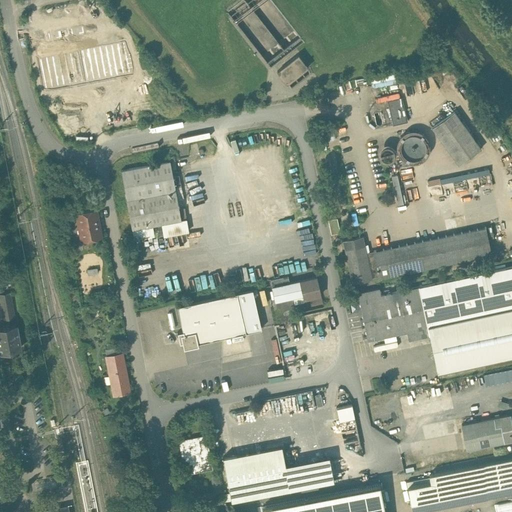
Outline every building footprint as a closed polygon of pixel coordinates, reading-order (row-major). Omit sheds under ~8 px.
[(83,27),(48,34),(49,39),(84,33),(83,27)] [(124,43),(40,58),(46,88),(129,72),(124,43)] [(298,55),(277,71),(287,83),(308,67),(298,55)] [(381,75),(382,84),(398,82),(397,73),(381,75)] [(378,91),(372,92),(375,104),(380,102),(378,91)] [(401,98),(388,101),(393,124),(406,121),(401,98)] [(454,111),(431,127),(458,164),(481,148),(454,111)] [(425,152),(426,146),(425,141),(422,137),(418,134),(413,133),(407,134),(403,137),(400,142),(399,147),(400,152),(403,156),(408,159),(413,160),(418,159),(423,156),(425,152)] [(391,155),(392,153),(391,151),(390,150),(389,149),(387,148),(385,149),(383,150),(382,151),(382,153),(382,155),(383,157),(385,158),(387,158),(389,158),(390,156),(391,155)] [(170,161),(121,170),(126,200),(175,190),(173,177),(174,177),(174,176),(173,176),(170,161)] [(429,180),(430,186),(493,173),(491,167),(429,180)] [(174,177),(173,177),(175,188),(181,187),(179,176),(174,177)] [(181,187),(175,188),(178,200),(184,199),(181,187)] [(175,190),(126,200),(132,229),(162,224),(181,220),(179,209),(175,190)] [(181,220),(162,224),(164,236),(187,232),(185,208),(179,209),(181,220)] [(95,209),(77,213),(82,240),(101,237),(95,209)] [(485,227),(373,251),(378,276),(379,278),(491,254),(485,227)] [(362,236),(343,240),(344,248),(364,244),(362,236)] [(364,244),(344,248),(352,283),(372,279),(371,277),(378,276),(373,251),(366,253),(364,244)] [(242,281),(281,273),(278,261),(240,269),(242,281)] [(511,266),(419,286),(427,326),(511,307),(511,266)] [(225,271),(203,274),(204,286),(226,283),(225,271)] [(288,276),(271,280),(272,287),(290,283),(288,276)] [(317,277),(299,281),(302,295),(303,299),(311,297),(311,298),(313,299),(318,298),(319,296),(319,295),(321,295),(317,277)] [(290,283),(272,287),(275,300),(293,296),(293,297),(302,295),(299,281),(290,283)] [(419,286),(381,295),(380,295),(359,300),(368,339),(407,331),(409,339),(429,335),(427,326),(419,286)] [(379,288),(358,292),(359,300),(380,295),(379,288)] [(252,290),(237,293),(245,332),(261,329),(252,290)] [(10,291),(0,292),(0,303),(3,319),(15,317),(10,291)] [(237,293),(177,306),(183,331),(177,332),(180,343),(182,342),(184,349),(198,345),(198,343),(245,332),(237,293)] [(511,308),(427,326),(429,335),(437,372),(511,355),(511,308)] [(15,323),(0,325),(0,351),(20,348),(15,323)] [(120,346),(105,349),(106,356),(121,353),(120,346)] [(106,356),(114,395),(129,392),(121,353),(106,356)] [(404,383),(402,375),(397,376),(400,389),(418,385),(417,380),(404,383)] [(397,376),(387,378),(390,391),(400,389),(397,376)] [(322,394),(316,395),(318,407),(324,405),(322,394)] [(357,404),(341,406),(343,419),(358,418),(357,404)] [(511,418),(511,414),(500,416),(505,442),(511,440),(511,418)] [(500,416),(461,424),(466,449),(505,442),(500,416)] [(206,437),(179,442),(185,473),(212,468),(206,437)] [(281,446),(222,457),(231,500),(290,489),(285,464),(281,446)] [(462,448),(443,452),(445,464),(465,460),(462,448)] [(440,465),(441,470),(495,460),(494,455),(440,465)] [(329,456),(285,464),(290,489),(333,480),(329,456)] [(511,457),(429,474),(430,482),(407,487),(410,503),(511,482),(511,457)] [(219,474),(213,475),(216,493),(222,492),(219,474)] [(379,484),(262,506),(262,511),(369,511),(384,509),(379,484)] [(497,511),(506,511),(511,511),(511,501),(496,504),(497,511)]
